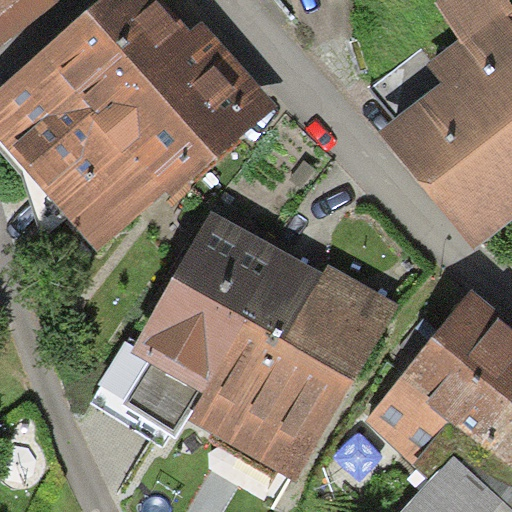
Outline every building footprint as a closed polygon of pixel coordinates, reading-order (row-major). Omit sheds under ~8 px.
[(79,0),(22,0),(0,18),(0,49),(7,58),(79,0)] [(190,35),(159,0),(110,0),(0,96),(0,143),(100,257),(168,197),(172,202),(277,111),(202,25),(190,35)] [(0,0),(0,18),(22,0),(0,0)] [(511,2),(510,0),(443,0),(434,7),(461,41),(428,67),(444,87),(380,137),(473,257),(511,226),(511,2)] [(304,267),(212,214),(131,355),(202,396),(205,398),(189,425),(295,485),(329,426),(397,306),(328,267),(322,277),(304,267)] [(511,328),(474,296),(365,423),(433,481),(451,460),(511,511),(511,328)] [(511,511),(451,460),(433,481),(404,511),(511,511)]
